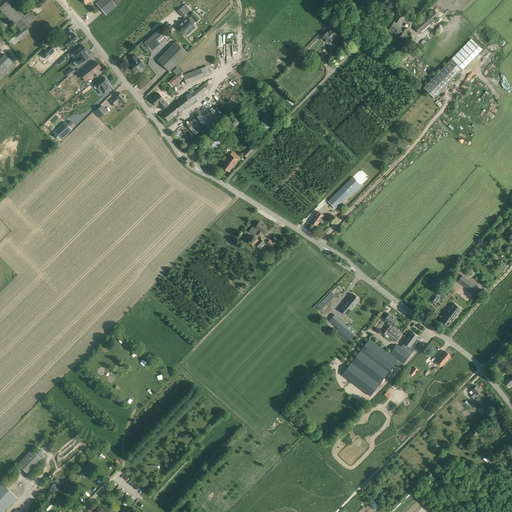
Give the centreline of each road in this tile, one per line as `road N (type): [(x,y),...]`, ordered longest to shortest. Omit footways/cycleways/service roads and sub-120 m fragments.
road 1 (unclassified): [(223,184),(355,48),(390,61)]
road 2 (unclassified): [(177,151),(61,2)]
